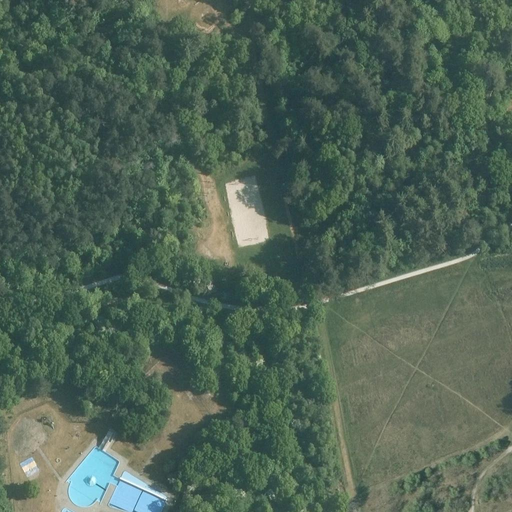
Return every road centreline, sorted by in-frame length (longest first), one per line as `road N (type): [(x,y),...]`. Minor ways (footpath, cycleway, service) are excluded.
road 1 (unknown): [(348,495),(316,478),(300,400),(277,353),(139,310),(0,348)]
road 2 (track): [(348,495),(314,302)]
road 3 (unknown): [(348,495),(485,447),(511,420)]
road 4 (track): [(270,154),(299,274),(314,302)]
